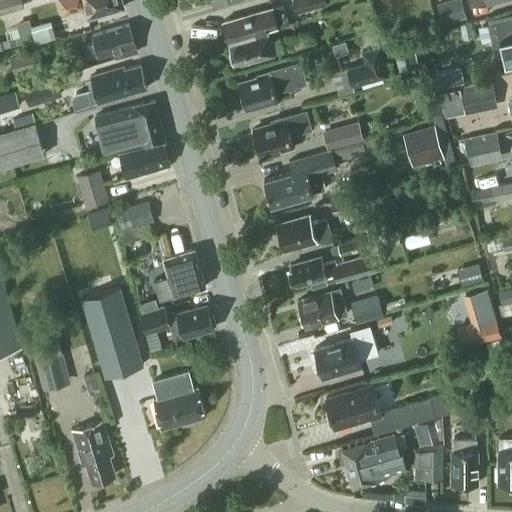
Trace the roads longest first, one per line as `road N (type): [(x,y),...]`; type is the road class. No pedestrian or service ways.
road 1 (secondary): [(237,442),(253,412),(255,374),(147,0)]
road 2 (residential): [(237,442),(313,502),(390,511)]
